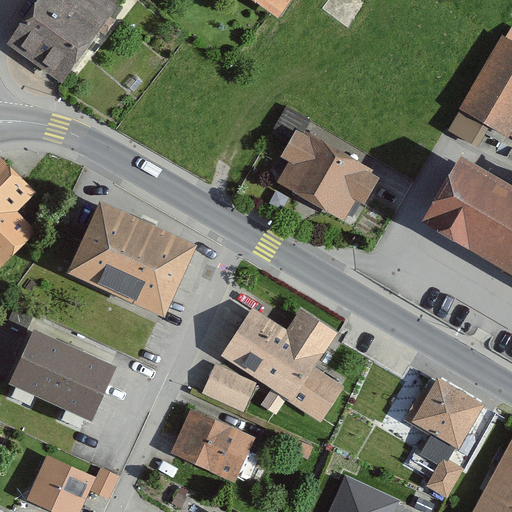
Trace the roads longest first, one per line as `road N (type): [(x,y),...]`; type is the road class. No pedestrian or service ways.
road 1 (tertiary): [(235,227),(511,388)]
road 2 (residential): [(109,511),(235,227)]
road 3 (tertiary): [(0,120),(75,135),(235,227)]
